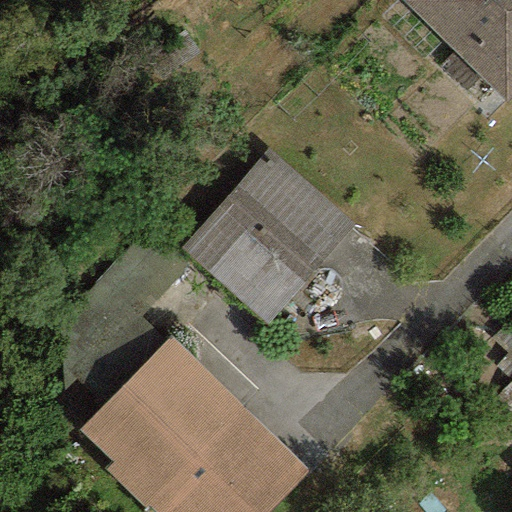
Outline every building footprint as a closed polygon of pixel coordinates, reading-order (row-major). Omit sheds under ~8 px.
[(511,0),(399,0),(503,103),(511,93),(511,0)] [(354,226),(268,149),(178,249),(265,326),(354,226)] [(103,470),(140,506),(238,405),(167,337),(77,429),(111,462),(103,470)] [(511,378),(500,389),(511,402),(511,378)] [(266,511),(306,470),(238,405),(140,506),(146,511),(266,511)]
